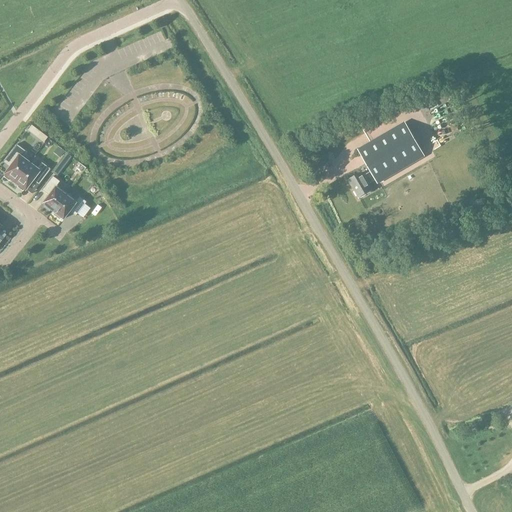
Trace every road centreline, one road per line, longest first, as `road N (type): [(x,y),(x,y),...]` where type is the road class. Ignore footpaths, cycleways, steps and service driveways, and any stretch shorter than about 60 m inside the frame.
road 1 (unclassified): [(472,511),(287,176),(179,0)]
road 2 (residential): [(174,0),(73,46),(0,142)]
